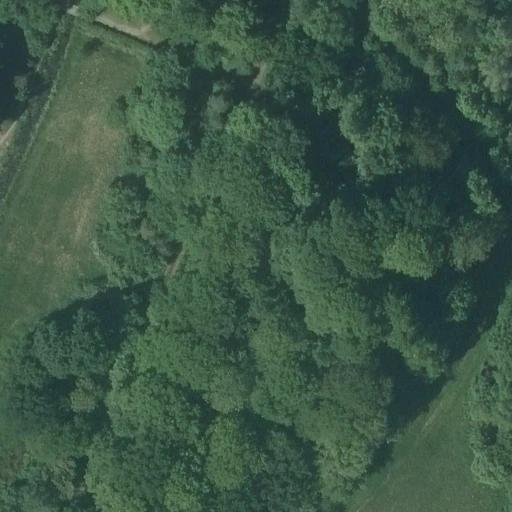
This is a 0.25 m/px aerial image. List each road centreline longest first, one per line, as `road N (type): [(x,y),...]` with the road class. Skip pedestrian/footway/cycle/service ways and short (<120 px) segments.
road 1 (track): [(292,0),(66,511)]
road 2 (track): [(358,0),(411,46),(500,153)]
